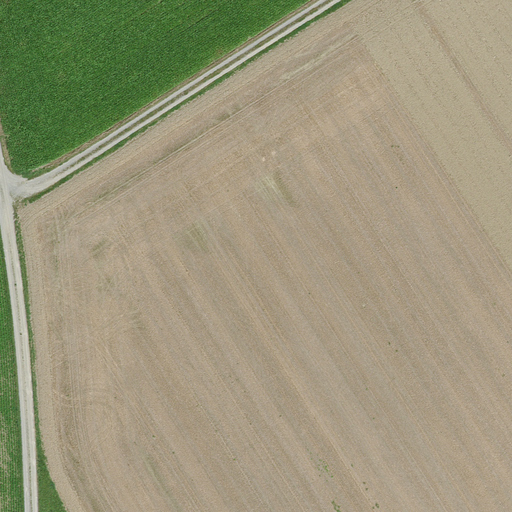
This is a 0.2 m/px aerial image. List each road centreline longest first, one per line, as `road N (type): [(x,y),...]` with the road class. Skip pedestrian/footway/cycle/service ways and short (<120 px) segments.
road 1 (track): [(3,202),(329,0)]
road 2 (track): [(30,511),(21,335),(0,181)]
